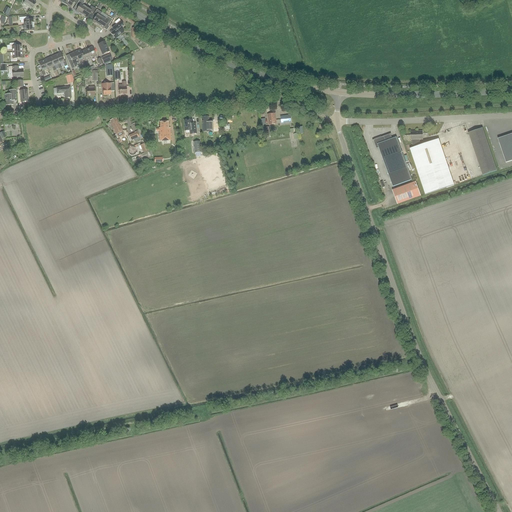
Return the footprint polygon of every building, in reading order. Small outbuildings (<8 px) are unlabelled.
[(32,9),(37,3),(33,1),(33,0),(25,0),(26,0),(24,4),(32,9)] [(79,0),(76,6),(79,7),(76,11),(81,15),(86,7),(83,5),(85,1),(83,0),(79,0)] [(115,12),(112,17),(114,18),(119,11),(111,6),(109,9),(115,12)] [(86,7),(81,15),(87,18),(91,13),(93,14),(96,9),(92,7),(90,10),(86,7)] [(98,25),(103,18),(100,16),(102,13),(97,10),(94,15),(96,17),(93,22),(98,25)] [(24,23),(24,26),(34,25),(34,20),(27,20),(26,17),(19,18),(20,21),(21,21),(21,23),(24,23)] [(107,20),(103,18),(98,25),(104,29),(107,25),(109,26),(113,20),(108,17),(107,20)] [(115,30),(111,33),(116,39),(124,32),(119,26),(123,24),(120,21),(113,27),(115,30)] [(34,25),(24,26),(25,31),(22,32),(22,35),(28,34),(28,31),(34,31),(34,25)] [(103,54),(109,51),(105,41),(98,44),(103,54)] [(10,44),(10,47),(10,49),(13,49),(13,52),(22,52),(21,46),(16,46),(16,43),(10,44)] [(92,47),(87,49),(91,59),(96,56),(92,47)] [(81,52),(84,59),(85,61),(91,59),(87,49),(81,52)] [(75,52),(79,62),(84,59),(81,52),(81,50),(75,52)] [(13,52),(13,56),(10,56),(11,59),(11,62),(17,61),(17,58),(22,58),(22,52),(13,52)] [(79,62),(75,52),(69,55),(71,60),(69,61),(72,69),(75,68),(73,64),(79,62)] [(65,67),(68,66),(66,61),(65,62),(61,53),(55,55),(59,64),(60,64),(63,62),(65,67)] [(110,54),(102,58),(104,65),(113,61),(110,54)] [(62,68),(60,64),(59,64),(55,55),(50,58),(53,66),(55,66),(58,65),(60,69),(62,68)] [(50,58),(44,60),(48,69),(52,67),(54,71),(57,70),(55,66),(53,66),(50,58)] [(44,70),(48,69),(44,60),(38,62),(40,66),(41,68),(42,71),(41,71),(43,76),(46,75),(44,70)] [(17,78),(16,77),(23,77),(23,70),(18,70),(18,67),(9,67),(9,74),(12,74),(13,78),(17,78)] [(127,94),(127,85),(126,85),(126,82),(123,82),(123,85),(119,85),(119,94),(127,94)] [(103,88),(103,95),(111,95),(111,84),(102,84),(102,89),(103,88)] [(65,98),(71,98),(70,87),(64,87),(64,88),(57,88),(57,94),(65,93),(65,98)] [(87,96),(95,96),(95,87),(89,87),(89,89),(87,89),(87,96)] [(9,91),(9,95),(5,95),(5,99),(6,99),(6,105),(13,105),(13,101),(17,101),(16,90),(9,91)] [(21,102),(29,101),(28,90),(20,91),(21,102)] [(269,125),(277,124),(275,113),(268,114),(269,125)] [(291,115),(280,116),(281,124),(292,123),(291,115)] [(210,117),(202,117),(203,131),(210,131),(210,130),(214,130),(214,129),(213,129),(213,125),(214,125),(214,122),(210,122),(210,117)] [(125,135),(123,131),(120,126),(119,123),(117,118),(115,119),(115,118),(110,120),(111,121),(110,122),(116,134),(117,134),(119,138),(125,135)] [(190,134),(197,133),(196,123),(193,124),(192,119),(185,120),(185,127),(185,131),(190,130),(190,134)] [(159,141),(170,141),(170,128),(169,128),(168,121),(160,122),(160,128),(159,128),(159,129),(156,129),(156,132),(159,131),(159,141)] [(497,171),(482,128),(468,133),(482,175),(497,171)] [(135,133),(129,135),(132,141),(140,137),(137,131),(135,132),(135,133)] [(413,148),(420,145),(420,140),(423,140),(422,131),(411,132),(412,140),(413,148)] [(506,163),(511,160),(511,133),(498,139),(506,163)] [(393,187),(412,180),(396,137),(392,139),(390,134),(391,134),(381,137),(378,138),(377,138),(374,139),(374,140),(373,140),(373,141),(373,140),(376,147),(378,146),(393,187)] [(439,139),(420,145),(413,148),(410,149),(425,195),(454,185),(439,139)] [(141,145),(144,153),(148,152),(150,157),(151,157),(146,143),(141,145)] [(421,196),(416,182),(392,190),(398,205),(421,196)]
